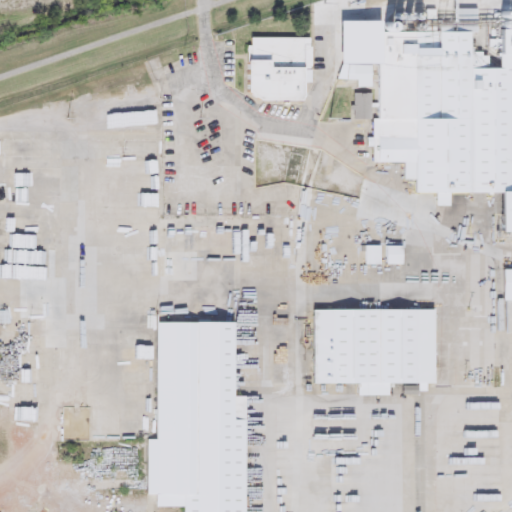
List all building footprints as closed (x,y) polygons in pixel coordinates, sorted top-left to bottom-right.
[(511,29),(490,30),(490,53),(467,54),(467,32),(372,33),(373,94),(352,94),(352,120),(371,119),(371,155),(494,218),(495,232),(511,232),(511,191),(506,192),(511,185),(511,140),(510,140),(510,126),(511,125),(511,81),(510,80),(511,79),(511,29)] [(242,100),(242,37),(305,37),(305,100),(242,100)] [(154,142),(110,142),(110,128),(154,128),(154,142)] [(0,155),(65,156),(65,141),(0,140),(0,155)] [(398,243),(384,243),(384,226),(398,226),(398,243)] [(511,301),(499,301),(499,269),(511,269),(511,301)] [(430,383),(385,383),(385,395),(356,395),(356,384),(309,384),(309,310),(430,310),(430,383)] [(241,511),(179,511),(179,507),(153,507),(153,494),(150,494),(151,315),(190,316),(190,322),(230,322),(230,397),(242,397),(241,511)]
